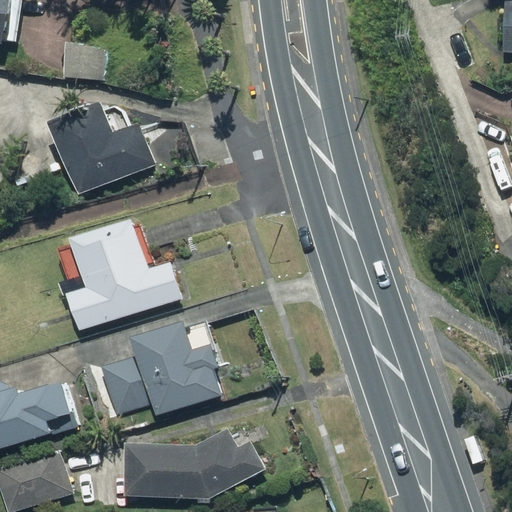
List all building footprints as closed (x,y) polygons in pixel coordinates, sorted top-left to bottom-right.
[(0,0),(0,36),(29,40),(34,0),(0,0)] [(511,8),(506,8),(502,57),(511,57),(511,8)] [(127,127),(119,101),(65,119),(90,194),(165,169),(148,120),(127,127)] [(0,140),(0,178),(11,174),(0,140)] [(88,234),(101,285),(80,291),(89,327),(194,301),(184,260),(161,266),(149,219),(88,234)] [(150,352),(111,364),(126,413),(165,401),(169,416),(224,399),(235,396),(226,367),(234,364),(228,342),(211,347),(201,316),(144,334),(150,352)] [(0,453),(68,434),(64,418),(87,411),(79,381),(34,394),(31,384),(12,389),(10,382),(0,385),(0,453)] [(210,445),(138,442),(136,497),(215,500),(277,469),(260,435),(246,442),(240,429),(210,445)] [(73,451),(5,470),(17,511),(84,493),(73,451)]
